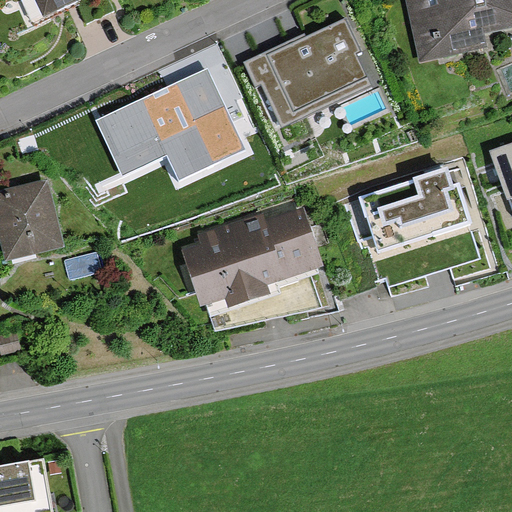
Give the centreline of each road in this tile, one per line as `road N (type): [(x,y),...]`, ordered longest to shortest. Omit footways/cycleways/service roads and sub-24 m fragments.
road 1 (tertiary): [(77,402),(340,350),(511,302)]
road 2 (residential): [(0,113),(247,0)]
